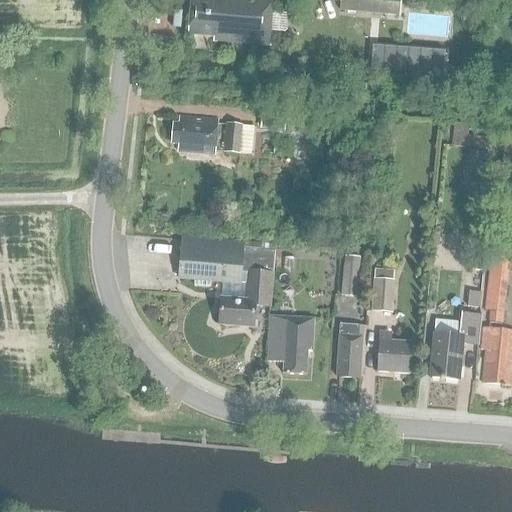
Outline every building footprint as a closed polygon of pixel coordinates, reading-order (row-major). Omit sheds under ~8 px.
[(272,1),(258,0),(190,0),(188,36),(213,39),(213,42),(268,47),(269,32),(283,33),(286,32),(287,18),(286,15),(271,14),(272,1)] [(339,0),(339,11),(399,17),(400,0),(339,0)] [(250,69),(272,71),(273,54),(251,52),(250,69)] [(286,113),(261,111),(260,130),(284,131),(286,113)] [(302,131),(329,133),(330,119),(303,117),(302,131)] [(177,153),(214,157),(218,122),(178,118),(177,126),(172,125),(171,146),(177,146),(177,153)] [(465,148),(467,137),(468,126),(454,125),(451,146),(465,148)] [(223,154),(238,155),(241,128),(226,126),(223,154)] [(511,130),(506,130),(502,173),(511,173),(511,130)] [(481,162),(489,163),(492,141),(467,137),(465,148),(465,152),(475,153),(475,156),(482,157),(481,162)] [(247,273),(272,275),(274,248),(182,240),(179,280),(240,285),(241,273),(247,274),(247,273)] [(340,297),(356,298),(360,259),(344,257),(340,297)] [(488,324),(501,325),(509,260),(491,258),(484,312),(489,313),(488,324)] [(393,272),(373,271),(370,312),(392,314),(394,282),(393,282),(393,272)] [(269,308),(272,275),(247,273),(247,274),(245,301),(221,299),(218,327),(253,329),(255,307),(269,308)] [(467,308),(479,310),(480,294),(468,293),(467,308)] [(477,347),(480,317),(461,315),(460,323),(434,321),(429,379),(459,382),(462,345),(477,347)] [(307,353),(311,353),(313,321),(270,318),(267,364),(283,365),(282,376),(306,377),(307,353)] [(363,328),(339,326),(335,378),(359,380),(361,339),(362,339),(363,328)] [(509,387),(511,362),(511,333),(482,330),(480,351),(485,351),(481,384),(509,387)] [(389,335),(379,334),(377,374),(408,376),(410,344),(389,343),(389,335)]
